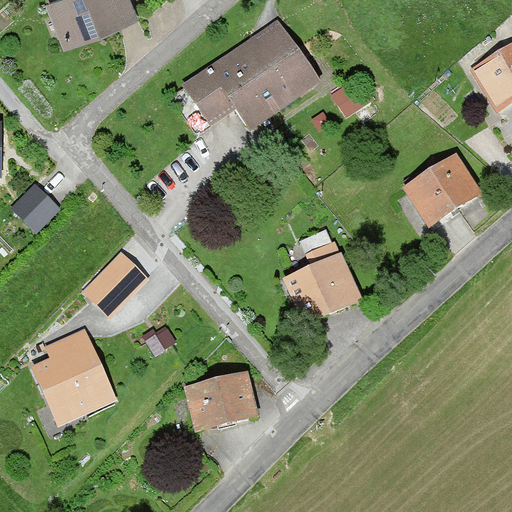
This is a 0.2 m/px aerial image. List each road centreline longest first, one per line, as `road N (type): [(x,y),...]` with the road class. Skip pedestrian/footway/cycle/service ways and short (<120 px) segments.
road 1 (residential): [(308,412),(71,139),(226,0)]
road 2 (tertiary): [(308,412),(511,225)]
road 3 (tertiary): [(212,511),(308,412)]
